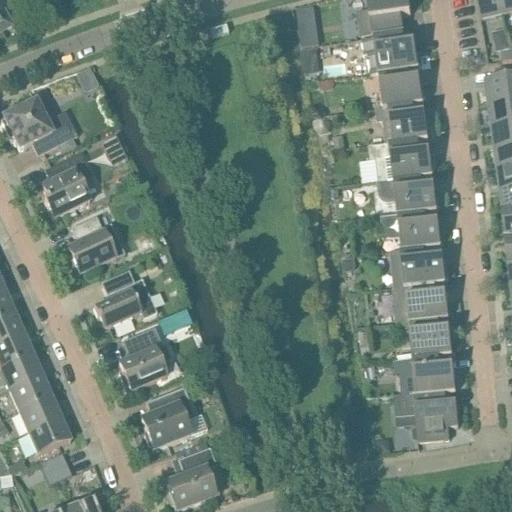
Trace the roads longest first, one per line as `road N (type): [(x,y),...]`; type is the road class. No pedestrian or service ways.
road 1 (residential): [(498,448),(442,0)]
road 2 (residential): [(141,511),(0,192)]
road 3 (unclassified): [(0,80),(136,25),(225,0)]
